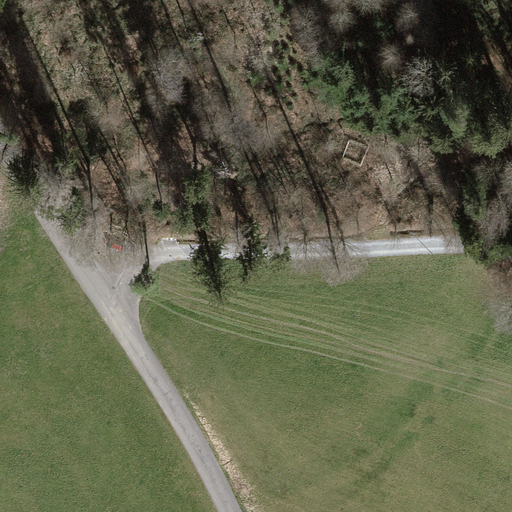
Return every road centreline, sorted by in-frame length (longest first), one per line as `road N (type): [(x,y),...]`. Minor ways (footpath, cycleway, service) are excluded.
road 1 (unclassified): [(230,511),(0,133)]
road 2 (track): [(96,281),(166,257),(511,250)]
